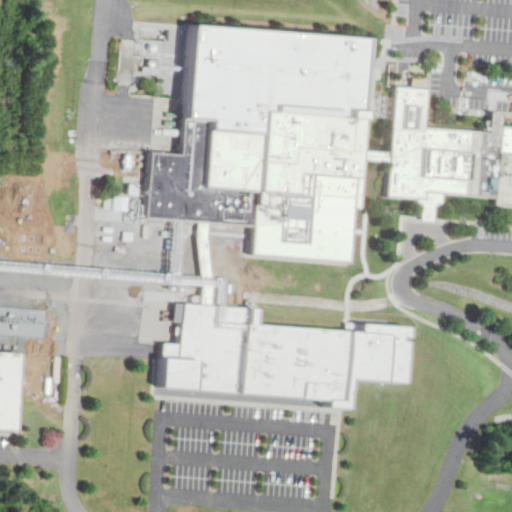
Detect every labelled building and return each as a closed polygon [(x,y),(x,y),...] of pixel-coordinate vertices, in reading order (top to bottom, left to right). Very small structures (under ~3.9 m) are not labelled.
[(186,23),(188,23),(364,35),(364,36),(354,153),(386,155),(392,87),(424,89),(422,131),(497,137),(498,130),(511,131),(511,211),(491,209),(492,201),(439,196),(438,210),(431,209),(430,225),(417,224),(419,207),(413,207),(414,202),(382,199),(385,164),(361,162),(357,212),(349,211),(343,266),(245,260),(248,230),(139,219),(145,153),(175,156),(186,23)] [(359,110),(373,112),(374,101),(360,99),(359,110)] [(346,407),(348,375),(405,378),(408,324),(358,321),(358,329),(255,323),(256,307),(179,302),(177,344),(159,343),(156,388),(324,399),(324,405),(346,407)] [(0,350),(21,352),(15,429),(0,427),(0,350)] [(321,399),(282,398),(281,405),(320,406),(321,399)]
